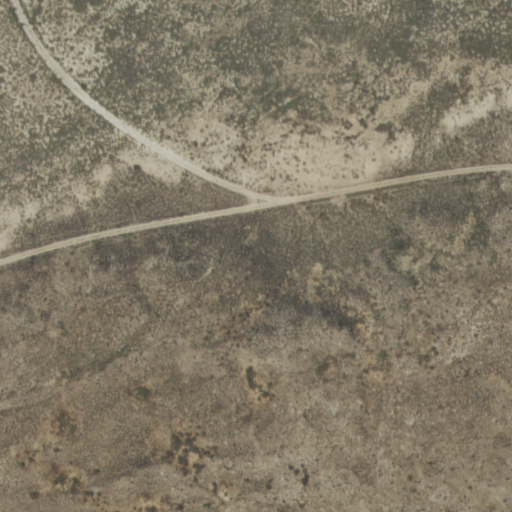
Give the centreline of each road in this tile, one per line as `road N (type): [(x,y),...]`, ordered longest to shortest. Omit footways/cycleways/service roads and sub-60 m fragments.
road 1 (residential): [(511,184),(186,200),(160,154),(69,98),(0,5)]
road 2 (residential): [(0,255),(186,200)]
